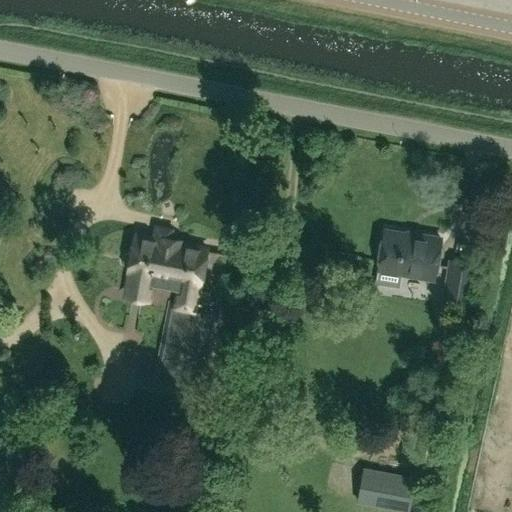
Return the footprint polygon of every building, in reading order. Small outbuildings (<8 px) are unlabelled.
[(385,233),(379,268),(434,277),(441,238),(416,234),(416,238),(385,233)] [(159,239),(134,234),(130,253),(126,252),(123,254),(121,263),(123,266),(128,267),(127,270),(129,270),(126,285),(149,289),(150,284),(181,291),(181,293),(178,293),(176,305),(169,304),(154,380),(201,389),(215,313),(192,309),(197,283),(199,284),(205,248),(180,243),(181,241),(160,237),(159,239)] [(445,297),(469,302),(475,264),(452,260),(445,297)] [(228,388),(215,454),(225,456),(237,390),(228,388)] [(364,468),(358,500),(410,510),(416,478),(364,468)]
